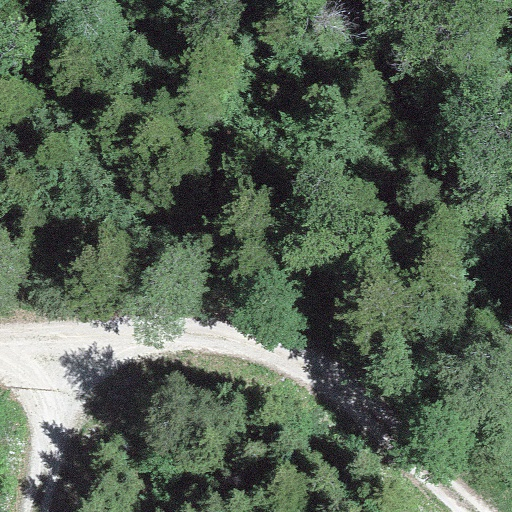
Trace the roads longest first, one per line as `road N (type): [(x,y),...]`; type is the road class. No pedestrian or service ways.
road 1 (track): [(0,346),(189,335),(261,342),(386,420),(469,511)]
road 2 (track): [(67,342),(33,511)]
